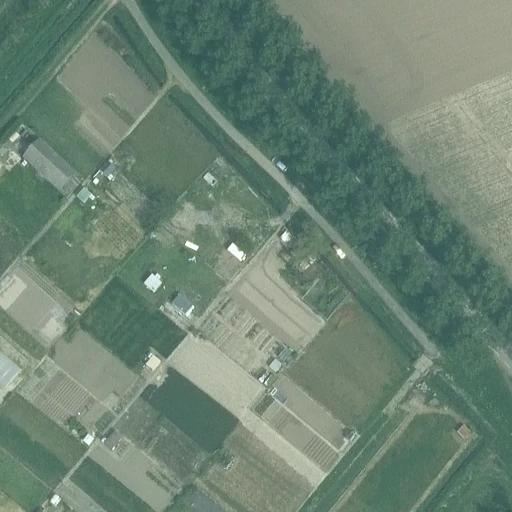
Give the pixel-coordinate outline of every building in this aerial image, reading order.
[(5,130),(0,136),(0,153),(10,161),(24,144),(5,130)] [(75,173),(39,140),(23,157),(59,191),(75,173)] [(158,265),(149,273),(158,283),(167,275),(158,265)] [(272,305),(289,286),(272,271),(255,290),(272,305)] [(87,379),(118,347),(100,330),(69,362),(87,379)] [(120,442),(129,432),(119,424),(111,433),(120,442)]
